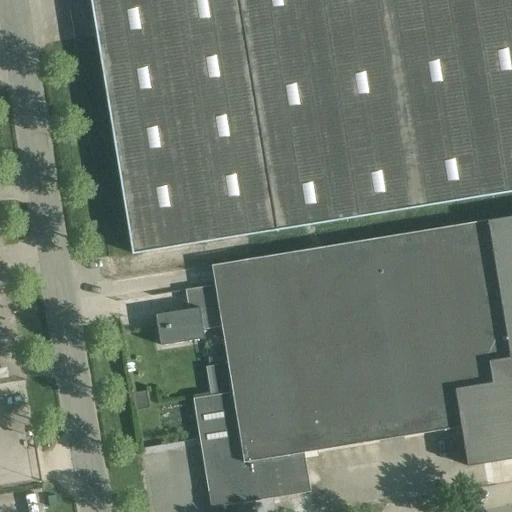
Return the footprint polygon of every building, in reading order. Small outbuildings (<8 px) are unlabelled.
[(511,191),(511,0),(90,0),(132,254),(511,191)] [(511,215),(486,220),(511,374),(511,378),(454,388),(460,427),(466,466),(511,458),(511,215)] [(211,265),(214,285),(221,327),(232,392),(193,399),(211,508),(310,492),(304,453),(460,427),(454,388),(511,378),(511,374),(486,220),(211,265)] [(203,330),(221,327),(214,285),(185,290),(188,309),(155,314),(160,345),(205,338),(203,330)] [(146,391),(132,393),(135,411),(149,409),(146,391)] [(460,449),(450,450),(452,461),(462,459),(460,449)]
